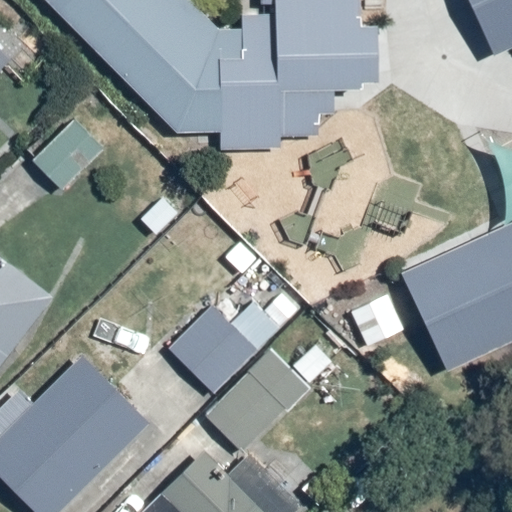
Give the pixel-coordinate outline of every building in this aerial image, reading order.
[(218,29),(189,0),(46,0),(176,133),(221,132),(221,151),(281,147),(281,137),(319,136),(319,113),(334,114),(333,91),(362,89),(362,83),(379,82),(378,26),(362,26),(360,0),(259,0),(260,4),(275,4),(275,15),(241,15),(241,29),(218,29)] [(511,0),(450,0),(484,69),(511,56),(511,0)] [(70,108),(22,160),(62,196),(109,144),(70,108)] [(511,177),(350,248),(397,355),(511,304),(511,177)] [(0,360),(50,291),(0,254),(0,360)] [(215,296),(164,349),(211,394),(262,341),(215,296)] [(119,340),(90,312),(70,333),(99,361),(119,340)] [(309,383),(268,342),(197,413),(238,454),(309,383)] [(20,388),(0,406),(0,478),(32,511),(54,511),(149,422),(84,353),(33,401),(20,388)] [(286,511),(300,497),(285,483),(295,472),(276,454),(269,461),(252,446),(218,483),(189,455),(135,511),(286,511)] [(336,511),(324,502),(315,511),(336,511)]
